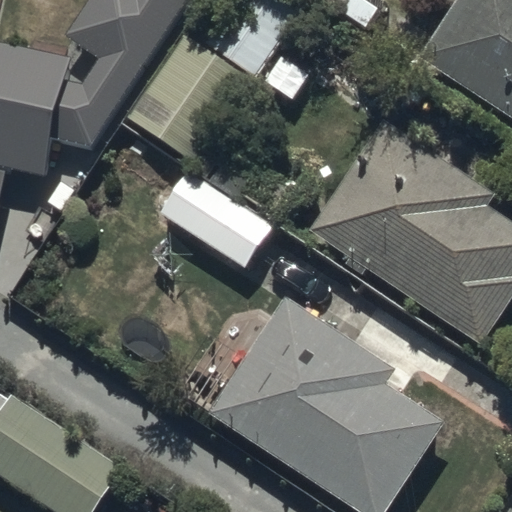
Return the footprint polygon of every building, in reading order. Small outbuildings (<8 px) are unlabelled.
[(0,47),(0,173),(49,186),(60,144),(97,155),(196,0),(99,0),(73,42),(108,64),(89,93),(73,90),(79,65),(0,47)] [(191,40),(132,121),(197,169),(262,80),(297,106),(315,82),(279,56),(310,14),(291,0),(235,0),(201,48),(191,40)] [(511,0),(467,0),(425,63),(511,121),(511,0)] [(387,124),(313,237),(489,354),(511,319),(511,226),(492,213),(501,199),(387,124)] [(193,183),(165,225),(253,282),(281,241),(193,183)] [(42,320),(46,322),(68,338),(101,292),(75,273),(42,320)] [(245,372),(214,419),(356,511),(397,511),(450,432),(393,395),(404,377),(290,302),(269,334),(241,316),(217,354),(245,372)] [(0,479),(50,511),(104,511),(128,476),(18,404),(0,432),(0,479)]
